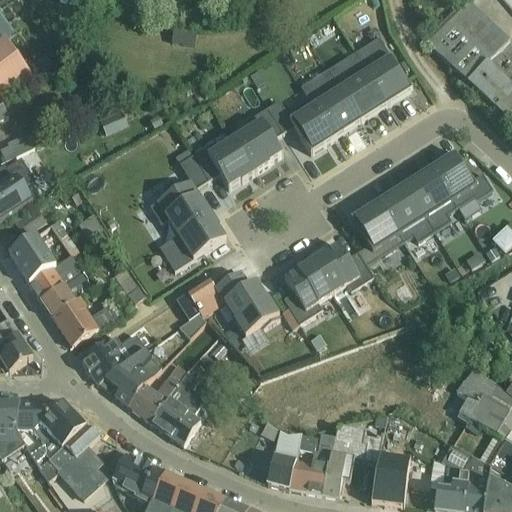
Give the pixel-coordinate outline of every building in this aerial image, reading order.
[(511,0),(500,0),(511,13),(511,0)] [(77,3),(74,22),(84,23),(87,4),(77,3)] [(459,17),(440,35),(427,48),(465,85),(466,85),(511,128),(511,48),(472,8),(470,6),(459,17)] [(440,35),(459,17),(455,12),(436,31),(440,35)] [(194,13),(180,14),(180,22),(194,22),(194,13)] [(0,50),(5,47),(4,46),(4,45),(14,37),(0,18),(0,50)] [(180,34),(178,48),(194,50),(196,37),(180,34)] [(356,58),(389,110),(391,109),(391,108),(411,95),(407,88),(408,88),(383,50),(378,44),(356,58)] [(5,47),(0,50),(0,102),(6,99),(29,84),(5,47)] [(23,58),(31,71),(43,63),(35,50),(23,58)] [(334,85),(362,128),(365,125),(385,112),(386,112),(389,110),(356,58),(328,76),(334,85)] [(284,73),(292,86),(308,76),(300,64),(284,73)] [(259,75),(249,82),(256,95),(267,88),(259,75)] [(309,104),(335,145),(337,143),(337,142),(358,129),(359,129),(359,130),(362,128),(334,85),(328,76),(302,92),(308,103),(309,104)] [(0,127),(9,122),(8,119),(16,114),(6,99),(0,102),(0,127)] [(276,127),(284,139),(294,133),(311,160),(332,147),(335,145),(309,104),(290,116),(287,118),(280,106),(268,114),(276,127)] [(234,143),(257,178),(271,169),(270,168),(283,160),(274,146),(280,141),(284,139),(276,127),(268,114),(246,127),(250,133),(234,143)] [(122,118),(103,127),(108,139),(128,130),(122,118)] [(11,153),(3,156),(6,165),(49,145),(45,137),(31,143),(29,140),(9,149),(11,153)] [(204,178),(210,187),(220,180),(229,194),(241,186),(242,187),(254,180),(257,178),(234,143),(217,154),(214,149),(194,161),(204,178)] [(181,169),(194,161),(189,154),(176,162),(181,169)] [(432,173),(458,214),(475,203),(477,206),(494,195),(483,179),(473,185),(456,158),(432,173)] [(194,161),(181,169),(191,186),(151,212),(161,229),(168,225),(178,242),(212,220),(205,209),(204,209),(198,200),(199,199),(196,195),(210,187),(204,178),(194,161)] [(29,193),(27,190),(35,185),(28,173),(21,163),(7,173),(5,170),(0,172),(0,228),(15,219),(33,207),(37,205),(32,197),(29,193)] [(405,190),(435,239),(452,227),(448,221),(456,216),(458,214),(432,173),(405,190)] [(378,207),(405,248),(413,242),(417,249),(435,239),(405,190),(378,207)] [(475,203),(458,214),(466,225),(483,215),(477,206),(475,203)] [(358,258),(367,273),(401,250),(405,248),(378,207),(376,209),(376,210),(353,225),(369,251),(358,258)] [(36,212),(14,226),(25,243),(47,229),(36,212)] [(212,220),(178,242),(160,253),(175,277),(226,245),(219,233),(220,233),(212,220)] [(93,222),(80,230),(89,247),(99,242),(101,245),(106,242),(93,222)] [(59,226),(51,232),(72,262),(80,256),(59,226)] [(511,238),(507,233),(495,245),(505,257),(511,250),(511,238)] [(30,290),(54,274),(57,272),(37,241),(9,260),(30,290)] [(312,267),(333,301),(346,294),(351,300),(371,287),(374,285),(367,273),(358,258),(348,264),(339,250),(326,259),(326,258),(312,267)] [(479,256),(466,265),(471,273),(485,266),(481,258),(479,256)] [(289,313),(299,330),(301,331),(323,318),(319,310),(331,303),(333,301),(312,267),(297,276),(298,277),(285,285),(294,299),(284,305),(289,313)] [(119,287),(131,278),(128,274),(128,273),(115,281),(119,287)] [(54,274),(30,290),(41,307),(66,290),(54,274)] [(66,290),(41,307),(52,323),(76,307),(74,303),(86,295),(82,289),(88,284),(84,278),(66,290)] [(131,278),(119,287),(134,310),(136,309),(147,302),(131,278)] [(263,331),(265,334),(280,324),(279,322),(280,321),(268,303),(267,304),(256,288),(249,292),(241,279),(215,295),(246,342),(263,331)] [(76,307),(52,323),(72,353),(117,323),(110,311),(93,323),(82,306),(77,308),(76,307)] [(299,330),(289,313),(287,314),(282,317),(293,334),(299,330)] [(189,326),(179,333),(186,339),(190,343),(206,328),(199,319),(189,326)] [(0,348),(18,338),(8,323),(7,323),(0,327),(0,348)] [(171,330),(151,341),(156,350),(176,338),(171,330)] [(263,331),(246,342),(242,344),(251,357),(254,355),(271,343),(265,334),(263,331)] [(18,338),(0,348),(0,361),(9,376),(10,377),(11,376),(33,361),(18,338)] [(320,339),(311,344),(317,354),(326,349),(320,339)] [(98,389),(146,356),(147,355),(137,340),(122,350),(117,342),(104,349),(81,365),(84,370),(98,389)] [(146,356),(98,389),(108,397),(116,392),(120,395),(115,402),(129,412),(146,390),(161,371),(160,368),(156,365),(151,365),(146,356)] [(468,379),(474,370),(462,360),(455,368),(468,379)] [(146,390),(129,412),(151,428),(189,376),(178,368),(156,398),(146,390)] [(474,370),(468,379),(457,394),(469,401),(480,407),(483,402),(509,418),(511,415),(511,413),(511,399),(508,396),(474,370)] [(189,376),(151,428),(183,451),(201,426),(194,421),(206,405),(192,395),(200,384),(189,376)] [(480,407),(469,401),(459,419),(480,431),(494,439),(511,449),(511,415),(509,418),(483,402),(480,407)] [(0,458),(2,461),(4,464),(26,449),(17,435),(21,407),(0,407),(0,458)] [(21,407),(17,435),(34,436),(44,447),(51,441),(75,419),(63,407),(21,407)] [(75,419),(51,441),(52,442),(32,458),(37,466),(47,458),(51,464),(86,432),(82,427),(75,419)] [(480,431),(459,419),(458,421),(467,427),(465,431),(476,437),(480,431)] [(268,426),(261,437),(274,445),(280,434),(268,426)] [(333,441),(322,500),(339,503),(342,486),(350,487),(355,463),(379,468),(384,439),(378,438),(377,442),(366,440),(367,434),(339,429),(336,442),(333,441)] [(86,432),(51,464),(41,472),(49,485),(58,477),(84,505),(106,485),(96,474),(102,469),(91,456),(88,458),(85,455),(100,441),(86,432)] [(299,454),(302,439),(288,439),(281,435),(268,489),(289,495),(295,468),(299,454)] [(302,439),(299,454),(314,457),(311,470),(295,468),(289,495),(322,500),(333,441),(321,439),(321,443),(302,439)] [(479,463),(491,469),(511,483),(511,449),(494,439),(480,462),(479,463)] [(469,477),(464,511),(484,511),(491,469),(479,463),(451,449),(443,465),(442,467),(469,477)] [(394,450),(391,464),(403,467),(406,452),(394,450)] [(151,511),(166,479),(127,459),(113,486),(114,490),(136,501),(135,503),(141,506),(138,511),(151,511)] [(464,511),(469,477),(442,467),(434,463),(426,511),(464,511)] [(380,467),(375,496),(398,500),(401,484),(403,485),(405,475),(390,473),(391,469),(380,467)] [(511,511),(511,483),(491,469),(484,511),(511,511)] [(166,479),(151,511),(176,511),(183,497),(186,488),(166,479)] [(183,497),(176,511),(198,511),(205,497),(186,488),(183,497)] [(205,497),(198,511),(222,511),(226,506),(205,497)]
